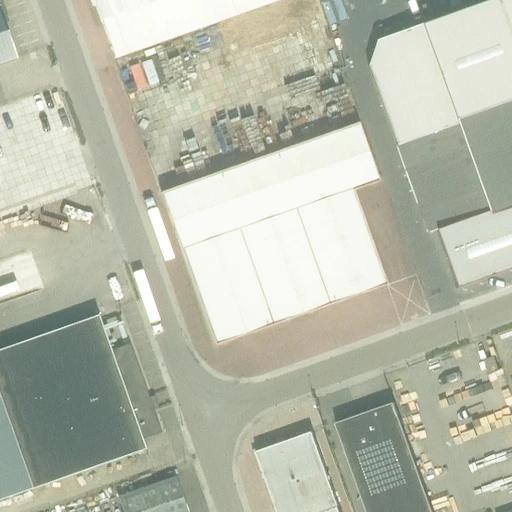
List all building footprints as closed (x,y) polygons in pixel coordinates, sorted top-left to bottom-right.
[(0,0),(0,65),(16,60),(4,24),(9,23),(0,0)] [(280,0),(93,0),(114,59),(280,0)] [(327,0),(332,14),(343,11),(339,0),(327,0)] [(511,269),(511,0),(490,0),(376,41),(368,66),(396,146),(427,234),(435,231),(456,289),(511,269)] [(353,191),(379,182),(358,123),(160,193),(214,346),(386,285),(353,191)] [(0,500),(30,490),(145,450),(141,440),(161,433),(130,344),(110,351),(97,316),(80,322),(0,350),(0,500)] [(498,370),(494,357),(484,360),(489,374),(498,370)] [(431,511),(393,403),(336,423),(367,511),(431,511)] [(340,511),(312,432),(256,452),(276,511),(340,511)] [(186,511),(175,478),(118,498),(122,511),(186,511)]
